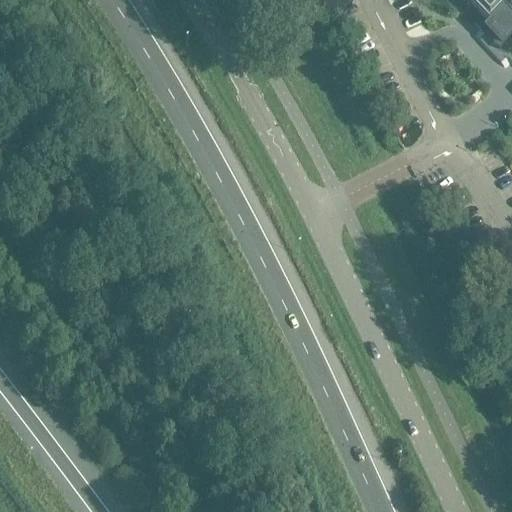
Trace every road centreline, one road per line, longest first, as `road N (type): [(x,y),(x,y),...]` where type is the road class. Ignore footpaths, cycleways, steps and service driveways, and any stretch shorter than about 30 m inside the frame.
road 1 (motorway): [(378,511),(253,244),(110,0)]
road 2 (secondary): [(457,511),(315,218),(194,0)]
road 3 (motorway): [(0,382),(98,511)]
